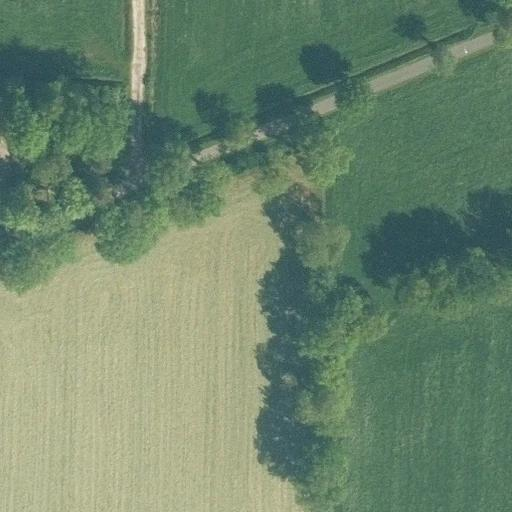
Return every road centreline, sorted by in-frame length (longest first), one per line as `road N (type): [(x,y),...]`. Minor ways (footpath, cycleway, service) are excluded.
road 1 (unclassified): [(0,236),(511,24)]
road 2 (track): [(135,0),(134,182)]
